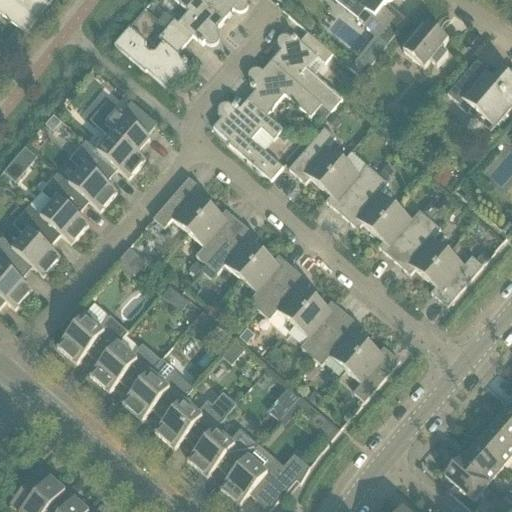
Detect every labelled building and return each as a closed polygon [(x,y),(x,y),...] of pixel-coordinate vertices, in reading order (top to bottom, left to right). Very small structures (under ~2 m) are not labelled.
[(37,21),(9,0),(0,0),(0,16),(25,36),(37,21)] [(9,0),(37,21),(49,6),(40,0),(9,0)] [(215,34),(224,23),(197,0),(171,0),(189,15),(178,27),(174,23),(173,23),(166,32),(185,48),(193,40),(202,48),(204,46),(205,47),(207,48),(208,48),(210,49),(211,49),(213,48),(214,48),(216,47),(217,46),(218,45),(218,43),(219,42),(219,40),(218,39),(218,37),(217,36),(216,35),(215,34)] [(197,0),(224,23),(233,12),(234,13),(236,14),(237,15),(239,15),(240,15),(242,15),(243,15),(244,14),(246,13),(247,11),(247,10),(248,8),(248,7),(247,5),(247,4),(246,2),(245,1),(244,0),(243,0),(197,0)] [(274,0),(286,9),(293,0),(274,0)] [(367,30),(366,32),(377,40),(377,39),(387,47),(405,25),(386,9),(392,1),(390,0),(336,0),(338,1),(335,5),(367,30)] [(163,20),(159,25),(166,32),(173,23),(169,19),(163,20)] [(425,29),(422,27),(409,42),(402,50),(404,53),(403,55),(424,73),(431,66),(437,71),(447,58),(442,53),(448,46),(427,27),(425,29)] [(149,55),(145,51),(144,43),(129,30),(114,48),(145,75),(146,73),(165,90),(175,79),(176,81),(177,81),(179,82),(180,82),(182,83),(183,82),(185,82),(186,81),(187,80),(188,79),(189,77),(189,76),(189,74),(189,72),(188,71),(187,70),(186,68),(185,68),(187,65),(178,57),(185,48),(166,32),(158,40),(163,44),(155,54),(149,55)] [(333,58),(307,36),(300,45),(293,39),(291,42),(290,40),(289,40),(287,39),(286,39),(284,39),(283,39),(281,39),(280,40),(279,41),(278,43),(277,44),(277,45),(277,47),(277,49),(277,50),(278,51),(279,53),(281,53),(271,64),(331,116),(342,103),(307,72),(317,60),(325,67),(333,58)] [(361,81),(372,67),(363,60),(351,74),(361,81)] [(331,116),(271,64),(262,75),(261,74),(260,73),(258,72),(257,72),(255,72),(254,72),(252,73),(251,73),(250,75),(249,76),(248,77),(248,79),(248,80),(248,82),(249,83),(249,85),(251,86),(252,87),(250,89),(255,94),(248,103),(267,119),(274,110),(284,98),(310,121),(314,116),(321,108),(330,116),(331,116)] [(474,66),(447,98),(461,109),(460,111),(467,117),(468,115),(490,134),(503,118),(511,108),(511,81),(502,73),(491,85),(487,81),(489,79),(484,75),(483,77),(474,69),(475,67),(474,66)] [(267,119),(248,103),(239,112),(234,107),(232,110),(231,109),(229,108),(228,107),(226,107),(225,107),(223,107),(222,108),(220,108),(219,109),(218,111),(218,112),(217,114),(217,115),(218,117),(218,118),(219,120),(220,121),(221,122),(213,131),(229,146),(228,147),(271,185),(283,171),(251,144),(261,133),(273,144),(283,133),(267,119)] [(106,105),(93,120),(102,134),(110,141),(97,155),(97,156),(118,173),(117,174),(128,183),(145,163),(138,157),(150,143),(146,140),(156,129),(146,120),(131,107),(121,118),(106,105)] [(321,108),(314,116),(324,124),(330,116),(321,108)] [(331,118),(325,125),(335,133),(341,126),(331,118)] [(53,119),(45,128),(53,135),(61,125),(53,119)] [(320,191),(343,165),(327,151),(335,142),(324,132),(288,173),(305,188),(310,182),(320,191)] [(97,155),(86,145),(70,163),(81,173),(69,188),(57,177),(57,178),(100,216),(117,196),(106,187),(117,174),(118,173),(97,156),(97,155)] [(25,151),(16,162),(26,171),(35,161),(25,151)] [(343,165),(320,191),(330,200),(325,206),(341,220),(377,178),(367,169),(359,178),(343,165)] [(383,172),(378,178),(385,184),(394,175),(386,169),(383,172)] [(100,216),(57,178),(41,196),(53,206),(41,220),(40,221),(61,239),(60,239),(71,249),(89,229),(78,219),(89,207),(100,216)] [(377,178),(341,220),(357,233),(362,228),(372,237),(396,210),(380,197),(388,188),(377,178)] [(188,237),(211,211),(200,202),(205,196),(189,182),(153,223),(162,231),(164,233),(172,224),(188,237)] [(428,205),(420,215),(430,224),(438,214),(428,205)] [(12,253),(32,271),(32,272),(43,281),(60,261),(49,252),(60,239),(61,239),(40,221),(41,220),(29,210),(28,210),(18,222),(18,233),(24,238),(12,253)] [(411,224),(396,210),(372,237),(383,246),(378,251),(394,265),(430,224),(420,215),(419,215),(411,224)] [(211,211),(188,237),(203,251),(196,260),(206,269),(242,228),(226,214),(221,220),(211,211)] [(425,283),(448,256),(432,242),(440,233),(430,224),(394,265),(410,279),(415,274),(425,283)] [(240,283),(263,256),(253,247),(258,242),(242,228),(206,269),(206,270),(215,277),(216,278),(217,278),(225,269),(240,283)] [(0,311),(5,306),(14,314),(32,294),(21,284),(32,272),(32,271),(12,253),(0,242),(0,311)] [(126,253),(118,263),(124,269),(131,268),(136,262),(126,253)] [(483,255),(476,263),(482,269),(489,261),(483,255)] [(274,265),(263,256),(240,283),(256,297),(248,306),(259,315),(294,274),(278,260),(274,265)] [(464,270),(448,256),(425,283),(435,292),(431,297),(447,311),(483,270),(472,260),(464,270)] [(196,265),(188,274),(195,280),(203,271),(196,265)] [(206,270),(202,275),(210,282),(215,277),(206,270)] [(294,274),(259,315),(269,324),(285,338),(293,329),(316,302),(306,293),(310,288),(294,274)] [(170,291),(161,301),(174,311),(182,301),(170,291)] [(326,311),(316,302),(293,329),(308,342),(300,351),(311,360),(347,319),(331,306),(326,311)] [(99,332),(84,319),(57,350),(77,368),(86,357),(99,368),(117,347),(118,348),(128,336),(109,320),(99,332)] [(345,374),(368,348),(358,339),(363,333),(347,319),(311,360),(322,370),(329,361),(345,374)] [(247,347),(254,339),(247,332),(239,341),(246,348),(247,347)] [(132,360),(118,348),(117,347),(99,368),(89,379),(109,396),(119,385),(131,396),(132,397),(150,376),(160,364),(142,348),(132,360)] [(379,357),(368,348),(345,374),(361,388),(353,397),(364,407),(400,366),(383,351),(379,357)] [(175,377),(176,376),(161,363),(160,364),(150,376),(132,397),(131,396),(122,407),(142,424),(151,414),(164,425),(182,404),(183,404),(193,393),(175,377)] [(316,409),(322,402),(314,394),(307,402),(316,409)] [(289,396),(280,406),(289,414),(298,403),(289,396)] [(164,425),(154,435),(174,453),(184,442),(197,453),(236,409),(228,402),(218,403),(212,409),(203,410),(197,417),(183,404),(182,404),(164,425)] [(230,445),(215,433),(236,409),(197,453),(187,464),(207,481),(216,470),(229,481),(229,482),(258,449),(240,433),(230,445)] [(511,417),(507,413),(492,431),(511,448),(511,417)] [(322,420),(316,428),(333,442),(339,435),(322,420)] [(503,470),(511,459),(511,448),(492,431),(477,448),(503,470)] [(503,470),(477,448),(462,464),(460,462),(459,463),(488,488),(489,488),(488,487),(503,470)] [(262,474),(248,461),(258,449),(229,482),(229,481),(220,492),(240,509),(249,498),(264,511),(272,511),(296,485),(300,488),(309,472),(294,459),(283,471),(272,462),(262,474)] [(459,463),(456,466),(453,464),(444,474),(447,476),(444,480),(456,491),(451,496),(450,495),(449,496),(466,511),(476,511),(477,508),(474,505),(488,488),(459,463)] [(32,483),(10,508),(15,511),(49,511),(56,504),(64,495),(55,486),(47,495),(41,491),(32,483)] [(511,508),(511,497),(509,495),(503,501),(511,508)] [(502,511),(511,511),(511,508),(503,501),(498,508),(502,511)]
